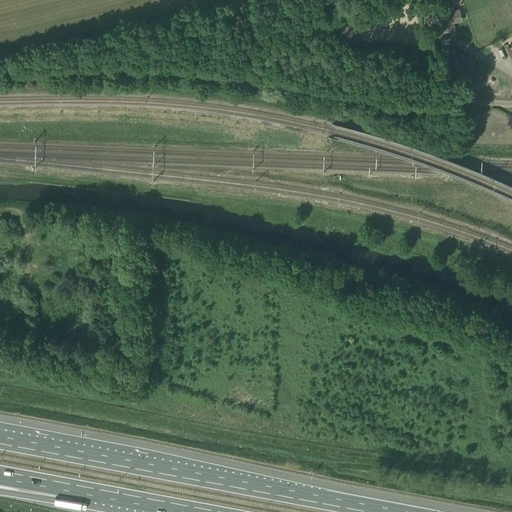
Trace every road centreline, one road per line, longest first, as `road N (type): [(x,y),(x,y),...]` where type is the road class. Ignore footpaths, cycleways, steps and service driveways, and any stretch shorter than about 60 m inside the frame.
road 1 (unclassified): [(511,105),(272,79),(0,69)]
road 2 (motorway): [(380,511),(0,441)]
